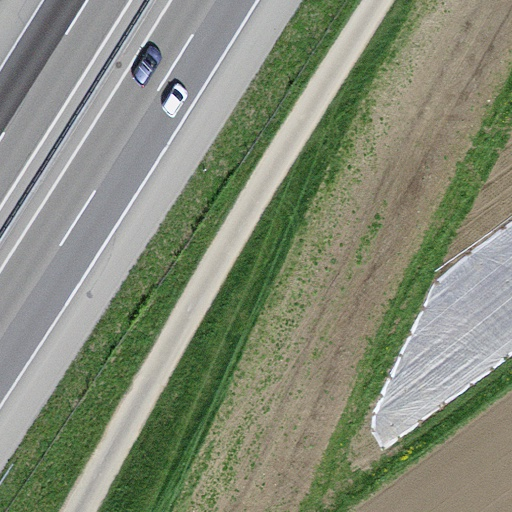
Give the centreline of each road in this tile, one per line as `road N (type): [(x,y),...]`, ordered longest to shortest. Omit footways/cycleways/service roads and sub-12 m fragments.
road 1 (track): [(81,511),(211,276),(379,0)]
road 2 (motorway): [(0,338),(213,0)]
road 3 (motorway): [(87,0),(0,138)]
